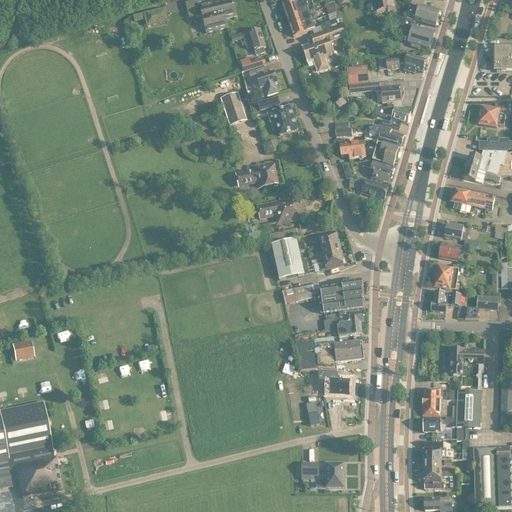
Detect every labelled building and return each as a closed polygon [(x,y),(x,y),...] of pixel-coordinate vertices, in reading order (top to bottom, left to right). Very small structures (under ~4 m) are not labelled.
[(206,33),(227,28),(226,28),(224,19),(235,17),(230,0),(228,0),(206,6),(204,0),(198,0),(192,2),(194,9),(186,11),(188,19),(203,16),(207,33),(206,33)] [(303,0),(280,0),(283,9),(304,1),(303,0)] [(374,0),(376,14),(395,12),(393,0),(374,0)] [(307,11),(304,1),(283,9),(286,18),(307,11)] [(332,5),(325,7),(327,15),(335,12),(332,5)] [(405,19),(406,19),(414,21),(424,24),(428,9),(418,6),(417,11),(408,9),(405,19)] [(149,12),(152,23),(166,20),(164,9),(149,12)] [(440,12),(428,9),(424,24),(435,28),(440,12)] [(311,21),(308,12),(287,20),(290,29),(311,21)] [(420,48),(429,50),(434,34),(412,28),(414,21),(406,19),(406,20),(392,16),(390,24),(403,27),(402,31),(411,33),(407,44),(411,45),(410,47),(419,50),(420,48)] [(314,30),(311,21),(290,29),(293,38),(307,33),(306,33),(314,30)] [(336,21),(331,23),(321,26),(323,32),(337,28),(336,21)] [(341,26),(337,28),(323,32),(310,37),(312,44),(302,48),(301,47),(307,66),(308,65),(309,68),(314,66),(316,70),(318,73),(322,73),(325,72),(327,69),(327,66),(325,58),(333,55),(333,56),(334,56),(329,42),(345,37),(341,26)] [(263,49),(265,48),(259,31),(242,36),(246,50),(253,47),(256,56),(264,53),(263,49)] [(495,69),(511,68),(511,45),(495,45),(495,69)] [(403,58),(398,59),(398,65),(401,64),(405,65),(404,68),(403,71),(414,74),(415,71),(422,73),(426,62),(407,56),(406,59),(403,58)] [(241,62),(242,66),(241,66),(243,73),(265,66),(263,59),(248,64),(246,60),(241,62)] [(398,59),(385,61),(386,71),(399,70),(398,65),(398,59)] [(348,86),(365,84),(364,68),(346,70),(348,86)] [(264,69),(249,74),(251,80),(266,75),(264,69)] [(266,75),(251,80),(255,91),(260,89),(264,88),(267,97),(277,94),(274,85),(277,84),(273,73),(269,74),(266,75)] [(362,86),(348,87),(349,94),(363,93),(378,92),(378,84),(362,86)] [(402,101),(404,93),(400,92),(400,88),(380,90),(382,105),(401,103),(401,101),(402,101)] [(221,100),(230,126),(245,120),(237,95),(221,100)] [(341,98),(333,105),(334,114),(347,112),(346,97),(341,98)] [(278,106),(279,106),(277,98),(276,98),(257,104),(260,112),(271,108),(272,112),(271,113),(272,113),(279,136),(279,137),(280,137),(280,136),(296,131),(296,132),(297,131),(297,130),(297,131),(294,122),(294,121),(293,121),(292,118),(293,117),(292,117),(290,108),(290,107),(289,107),(279,110),(278,106)] [(498,111),(481,108),(478,125),(496,128),(496,126),(503,127),(505,117),(498,116),(498,111)] [(377,110),(375,116),(386,119),(386,116),(392,118),(391,121),(392,121),(391,122),(389,123),(383,121),(382,126),(400,131),(402,124),(407,125),(410,114),(395,110),(391,109),(377,110)] [(249,149),(263,144),(255,121),(239,126),(243,139),(246,138),(249,149)] [(336,132),(348,131),(347,123),(335,124),(336,132)] [(379,127),(371,128),(372,137),(401,147),(403,137),(389,133),(390,130),(379,127)] [(479,142),(479,151),(483,151),(507,152),(507,150),(511,150),(511,143),(507,143),(508,140),(487,139),(487,143),(479,142)] [(265,145),(268,156),(279,152),(275,142),(265,145)] [(363,143),(340,146),(341,157),(349,156),(350,161),(359,159),(359,163),(362,162),(363,162),(365,162),(364,152),(363,143)] [(397,159),(399,151),(398,150),(377,144),(372,161),(393,167),(395,158),(397,159)] [(470,156),(466,168),(478,171),(485,173),(493,176),(496,176),(497,177),(500,166),(503,167),(507,152),(483,151),(481,159),(470,156)] [(363,162),(362,167),(371,169),(369,176),(370,178),(372,178),(371,181),(377,183),(378,180),(382,182),(383,180),(387,182),(388,178),(391,179),(394,170),(369,162),(365,162),(363,162)] [(238,187),(257,183),(259,189),(279,185),(275,164),(254,169),(255,172),(238,176),(240,182),(237,183),(238,187)] [(466,168),(463,179),(475,183),(482,185),(483,179),(499,183),(501,178),(497,177),(496,176),(493,176),(485,173),(478,171),(466,168)] [(362,193),(369,195),(370,197),(373,198),(375,197),(384,200),(387,190),(365,183),(365,184),(365,181),(350,180),(350,188),(363,189),(362,193)] [(450,196),(450,199),(451,201),(451,202),(454,203),(453,209),(460,210),(461,205),(477,208),(480,196),(474,195),(469,194),(454,190),(453,194),(450,196)] [(480,196),(477,208),(492,211),(493,206),(497,207),(498,203),(497,203),(497,201),(494,200),(494,199),(480,196)] [(260,220),(275,216),(277,225),(298,221),(293,200),(257,208),(260,220)] [(362,220),(370,219),(369,211),(361,212),(362,220)] [(444,239),(464,243),(464,242),(465,242),(468,230),(446,226),(444,239)] [(271,244),(298,238),(295,229),(268,235),(271,244)] [(318,237),(315,238),(318,249),(321,248),(338,245),(335,233),(318,237)] [(305,251),(303,238),(296,240),(299,253),(305,251)] [(303,275),(300,262),(296,241),(271,246),(279,281),(304,276),(303,275)] [(464,243),(464,247),(464,248),(470,249),(477,250),(483,251),(484,246),(478,245),(471,243),(465,242),(464,242),(464,243)] [(340,256),(338,245),(321,248),(324,260),(340,256)] [(441,246),(439,259),(457,262),(458,255),(463,255),(463,254),(469,255),(470,249),(464,248),(453,246),(452,248),(441,246)] [(340,256),(324,260),(307,263),(309,273),(314,272),(313,268),(325,266),(326,271),(343,267),(340,256)] [(309,273),(307,263),(306,260),(300,262),(303,275),(309,273)] [(449,290),(457,291),(458,287),(455,286),(458,271),(452,270),(437,267),(434,288),(449,290)] [(323,315),(324,315),(363,309),(362,300),(363,300),(362,291),(363,291),(362,282),(341,284),(341,287),(320,290),(323,315)] [(317,285),(283,293),(286,306),(318,299),(320,298),(317,285)] [(458,307),(460,296),(452,295),(435,293),(433,304),(432,303),(431,313),(445,314),(446,303),(451,303),(450,306),(458,307)] [(477,310),(497,312),(497,300),(477,298),(476,310),(477,310)] [(465,319),(464,319),(464,320),(478,320),(478,319),(476,319),(477,310),(476,310),(466,309),(465,319)] [(338,338),(346,337),(361,335),(360,323),(363,323),(362,313),(357,314),(357,311),(338,313),(339,319),(324,323),(325,336),(338,334),(338,338)] [(34,358),(30,342),(12,346),(15,362),(34,358)] [(314,344),(295,346),(299,373),(317,370),(326,371),(335,371),(334,364),(336,364),(361,361),(359,343),(334,345),(334,343),(314,346),(314,344)] [(451,350),(450,377),(462,377),(463,361),(476,361),(476,365),(478,365),(483,365),(484,351),(451,350)] [(315,372),(315,382),(329,383),(328,395),(350,396),(350,389),(350,381),(337,381),(337,373),(315,372)] [(511,426),(511,385),(501,385),(500,426),(511,426)] [(423,417),(441,417),(442,391),(424,391),(423,400),(423,408),(423,417)] [(457,402),(457,392),(449,392),(448,402),(457,402)] [(481,393),(478,393),(458,392),(456,429),(460,429),(468,429),(479,430),(481,393)] [(0,489),(18,486),(20,494),(21,494),(22,499),(62,491),(55,457),(54,458),(43,404),(0,412),(0,489)] [(318,408),(309,410),(314,431),(322,430),(318,408)] [(445,426),(445,430),(452,430),(452,419),(445,419),(445,421),(441,422),(423,422),(423,434),(440,433),(440,426),(445,426)] [(468,429),(460,429),(461,441),(469,441),(468,429)] [(424,461),(441,461),(443,461),(445,461),(445,449),(443,449),(443,444),(424,444),(424,461)] [(511,448),(508,448),(508,450),(472,451),(472,452),(473,460),(475,511),(511,509),(511,448)] [(424,473),(441,473),(441,472),(441,461),(424,461),(424,473)] [(318,465),(301,465),(301,477),(310,477),(318,477),(318,465)] [(326,489),(344,489),(343,465),(325,465),(326,489)] [(443,490),(443,484),(441,484),(440,482),(442,482),(441,478),(448,478),(449,472),(441,472),(441,473),(424,473),(424,485),(426,485),(425,491),(432,491),(433,490),(443,490)] [(426,511),(440,511),(439,511),(451,511),(451,504),(440,504),(440,499),(424,500),(424,511),(426,511)]
